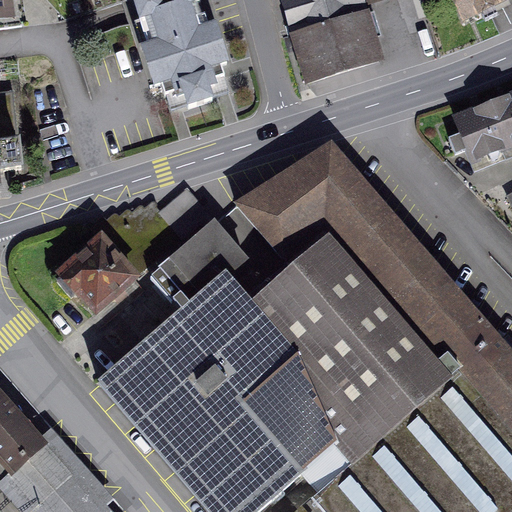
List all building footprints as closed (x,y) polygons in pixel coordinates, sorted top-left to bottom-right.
[(200,0),(133,0),(170,115),(231,96),(200,0)] [(364,0),(279,0),(306,89),(385,65),(364,0)] [(511,0),(450,0),(463,25),(511,1),(511,0)] [(0,31),(17,28),(12,1),(0,1),(0,31)] [(15,93),(0,94),(0,191),(2,191),(0,175),(23,172),(15,93)] [(511,96),(491,104),(510,152),(511,151),(511,96)] [(491,104),(452,119),(471,167),(510,152),(491,104)] [(236,207),(152,279),(182,315),(98,386),(205,511),(265,511),(303,480),(318,498),(302,511),(511,511),(511,354),(332,145),(236,207)] [(102,237),(56,277),(96,321),(141,281),(102,237)] [(0,479),(28,511),(112,511),(0,384),(0,479)]
